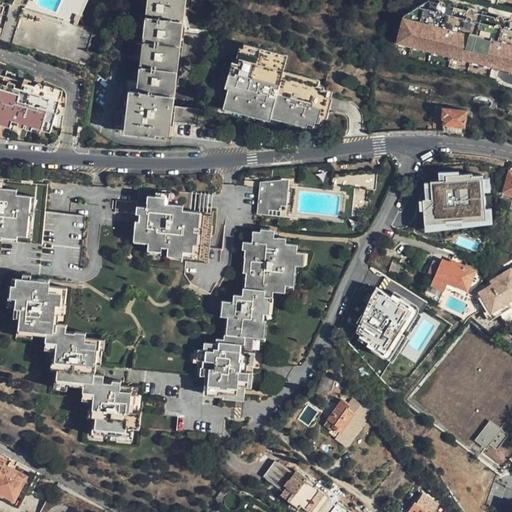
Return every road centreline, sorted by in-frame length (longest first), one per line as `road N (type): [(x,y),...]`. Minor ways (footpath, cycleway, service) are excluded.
road 1 (tertiary): [(0,155),(180,163),(446,142),(511,152)]
road 2 (residential): [(0,445),(126,511)]
